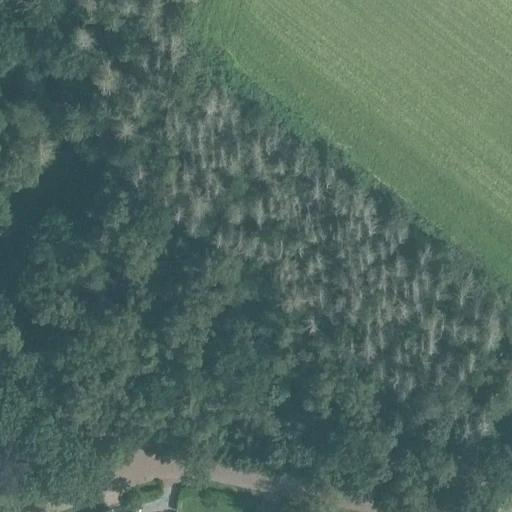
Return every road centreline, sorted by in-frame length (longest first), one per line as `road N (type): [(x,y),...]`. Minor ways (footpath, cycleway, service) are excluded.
road 1 (residential): [(428,511),(146,467)]
road 2 (residential): [(146,467),(0,357)]
road 3 (residential): [(30,511),(146,467)]
